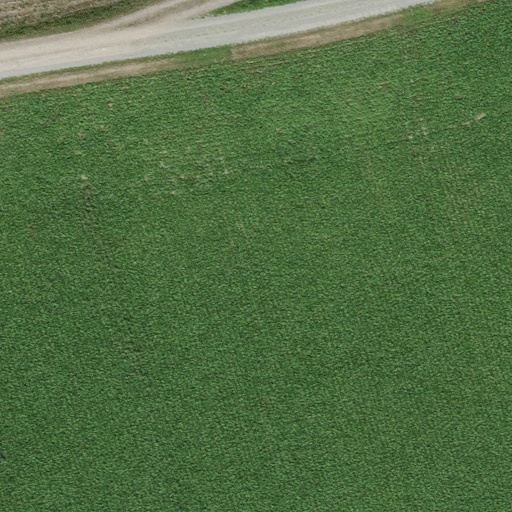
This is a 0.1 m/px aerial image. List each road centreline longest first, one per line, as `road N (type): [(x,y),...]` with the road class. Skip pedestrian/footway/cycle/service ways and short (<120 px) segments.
road 1 (track): [(383,0),(276,27),(0,72)]
road 2 (track): [(68,59),(232,0)]
